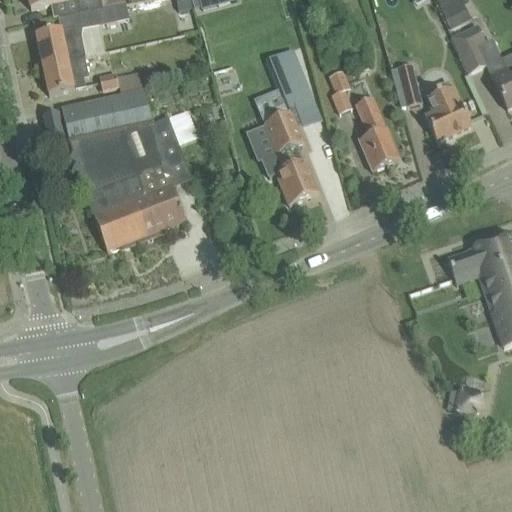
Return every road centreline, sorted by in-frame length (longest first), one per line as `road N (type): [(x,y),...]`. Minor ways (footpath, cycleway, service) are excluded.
road 1 (tertiary): [(175,319),(511,175)]
road 2 (tertiary): [(0,110),(46,322)]
road 3 (unclassified): [(93,511),(58,365)]
road 4 (tertiary): [(58,365),(151,339),(175,319)]
road 5 (tertiary): [(175,319),(52,341)]
